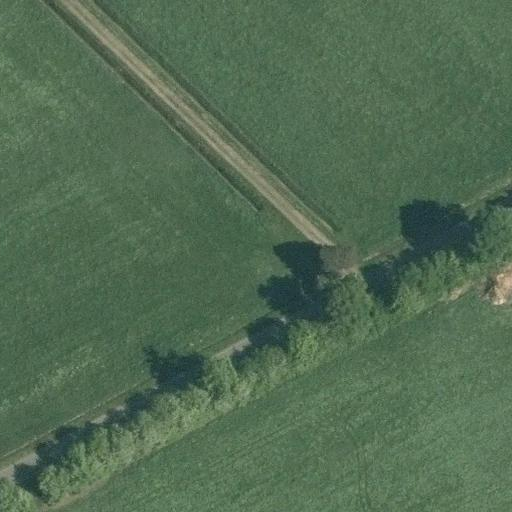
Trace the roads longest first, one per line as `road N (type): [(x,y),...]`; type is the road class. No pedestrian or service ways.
road 1 (unclassified): [(0,482),(511,205)]
road 2 (track): [(368,284),(70,0)]
